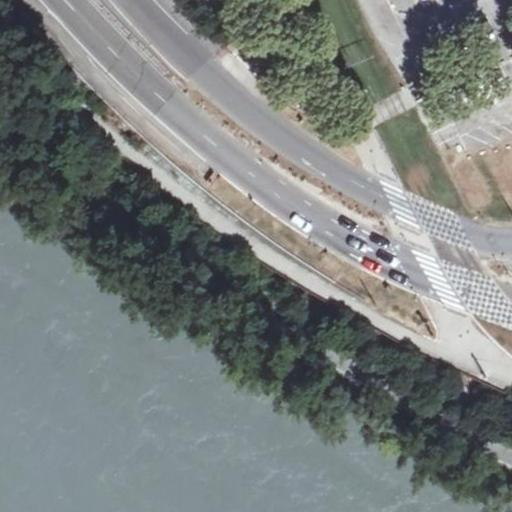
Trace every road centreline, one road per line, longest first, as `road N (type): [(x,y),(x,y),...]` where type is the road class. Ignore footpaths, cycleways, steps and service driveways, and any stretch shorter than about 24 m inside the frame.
road 1 (trunk): [(64,0),(113,56),(291,203),(359,246),(511,310)]
road 2 (trunk): [(511,250),(447,244),(338,184),(270,140),(156,39),(124,0)]
